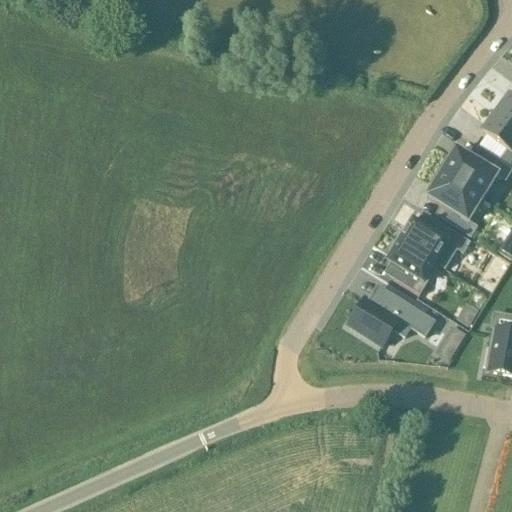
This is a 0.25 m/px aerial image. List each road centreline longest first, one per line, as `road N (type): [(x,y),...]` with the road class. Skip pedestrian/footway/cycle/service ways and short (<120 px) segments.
road 1 (residential): [(290,406),(285,357),(433,116),(511,23)]
road 2 (residential): [(290,406),(388,394),(511,415)]
road 3 (unclassified): [(44,511),(205,440)]
